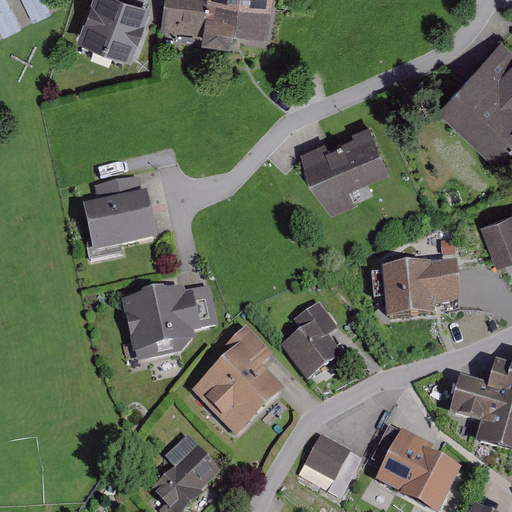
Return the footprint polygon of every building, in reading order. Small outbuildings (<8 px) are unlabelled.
[(21,29),(6,0),(0,0),(0,31),(3,38),(21,29)] [(44,0),(21,0),(33,24),(52,15),(44,0)] [(92,0),(77,42),(131,62),(151,8),(143,5),(145,0),(92,0)] [(268,38),(273,0),(164,0),(161,30),(203,35),(202,43),(230,48),(232,33),(268,38)] [(437,110),(497,166),(511,150),(511,51),(501,41),(437,110)] [(326,144),(301,154),(309,184),(332,216),(355,207),(349,191),(389,174),(369,126),(352,134),(354,138),(328,149),(326,144)] [(99,208),(84,211),(92,246),(86,247),(90,265),(126,257),(125,250),(158,243),(148,197),(143,198),(139,181),(95,190),(99,208)] [(511,214),(481,227),(496,268),(511,262),(511,214)] [(457,269),(383,275),(387,325),(436,320),(436,311),(441,311),(461,309),(457,269)] [(184,291),(122,305),(136,366),(181,356),(190,345),(195,344),(194,338),(202,336),(201,333),(220,329),(210,289),(185,295),(184,291)] [(303,336),(282,350),(307,385),(345,359),(330,338),(340,332),(321,306),(295,324),(303,336)] [(232,357),(193,394),(237,440),(285,394),(262,370),(273,359),(246,331),(226,351),(232,357)] [(480,428),(475,448),(511,458),(511,371),(496,367),(490,389),(460,381),(449,420),(480,428)] [(384,471),(377,486),(401,498),(400,502),(420,511),(442,511),(462,474),(431,459),(435,451),(402,435),(401,436),(389,430),(371,465),(384,471)] [(321,439),(300,479),(333,496),(340,483),(347,487),(361,462),(351,457),(352,455),(321,439)] [(151,494),(168,511),(187,511),(204,497),(201,494),(221,475),(188,440),(166,461),(175,471),(151,494)]
